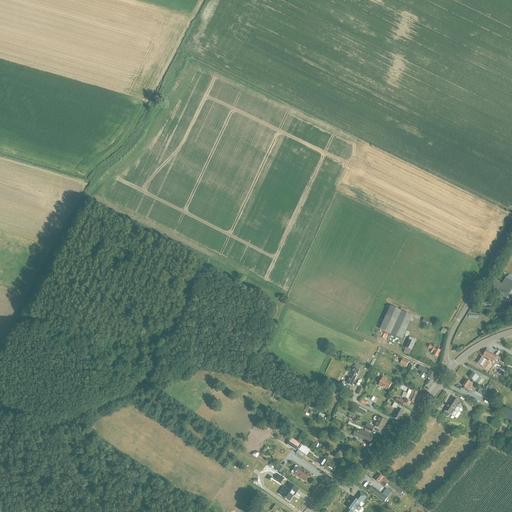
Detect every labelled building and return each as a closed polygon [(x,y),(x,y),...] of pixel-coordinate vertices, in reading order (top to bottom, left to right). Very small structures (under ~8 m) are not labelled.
[(497,293),(498,292),(506,298),(511,288),(511,281),(507,278),(502,285),(494,280),(490,287),(498,292),(497,293)] [(379,330),(401,340),(412,317),(390,307),(379,330)] [(432,323),(424,318),(422,322),(430,327),(432,323)] [(404,353),(409,355),(416,341),(409,338),(408,341),(409,341),(404,353)] [(432,355),(437,358),(440,351),(430,345),(428,348),(432,350),(430,353),(433,354),(432,355)] [(487,349),(483,356),(498,363),(511,369),(511,365),(499,359),(500,358),(497,356),(490,352),(490,351),(487,349)] [(408,367),(411,362),(404,358),(401,363),(408,367)] [(479,364),(486,369),(491,361),(487,359),(486,360),(483,358),(479,364)] [(352,386),(361,367),(356,365),(354,369),(350,377),(349,377),(345,383),(346,383),(345,383),(345,382),(344,382),(342,382),(341,384),(342,386),(344,387),(346,386),(348,387),(349,385),(352,386)] [(404,378),(409,380),(415,368),(409,366),(404,378)] [(420,366),(418,370),(427,375),(426,378),(428,379),(429,380),(426,385),(429,386),(432,381),(432,382),(436,375),(430,371),(429,371),(420,366)] [(482,379),(478,377),(472,373),(469,377),(473,380),(472,382),(475,385),(477,386),(482,379)] [(379,386),(388,390),(392,383),(386,380),(387,379),(383,377),(379,386)] [(467,380),(463,385),(464,387),(463,389),(469,393),(470,391),(469,390),(472,385),(474,386),(475,385),(471,382),(471,383),(467,380)] [(486,389),(496,394),(497,390),(488,385),(486,389)] [(404,392),(402,396),(406,398),(406,399),(405,399),(404,402),(405,403),(408,405),(410,401),(414,403),(415,401),(418,393),(409,390),(408,393),(404,392)] [(497,396),(485,390),(483,395),(487,397),(487,398),(494,401),(497,396)] [(450,415),(450,414),(455,417),(459,412),(461,412),(462,412),(463,411),(463,410),(463,408),(463,407),(462,406),(458,404),(460,401),(452,397),(449,402),(450,403),(445,410),(445,411),(444,412),(444,413),(444,414),(444,415),(445,416),(446,417),(448,417),(449,416),(450,415)] [(392,406),(396,408),(398,410),(393,418),(399,421),(404,411),(406,408),(394,402),(392,406)] [(511,409),(506,407),(502,415),(511,420),(511,409)] [(374,420),(377,421),(374,426),(382,430),(385,424),(386,424),(387,421),(377,416),(376,416),(375,416),(374,417),(374,418),(374,419),(374,420)] [(363,427),(365,428),(372,432),(374,428),(367,424),(365,423),(363,427)] [(361,438),(371,442),(373,438),(369,436),(370,434),(361,431),(360,433),(356,431),(354,436),(361,439),(361,438)] [(489,433),(487,437),(501,443),(504,437),(499,434),(498,437),(489,433)] [(300,444),(291,439),(287,445),(295,451),(300,444)] [(301,444),(298,450),(304,454),(308,448),(301,444)] [(335,468),(326,462),(324,461),(321,466),(326,469),(327,467),(333,472),(335,468)] [(284,468),(279,465),(276,470),(281,473),(284,468)] [(294,474),(304,481),(305,481),(309,475),(299,468),(294,474)] [(377,477),(375,479),(381,484),(383,485),(385,485),(385,486),(387,484),(401,494),(403,492),(379,474),(377,477)] [(275,480),(280,484),(284,478),(279,475),(275,480)] [(278,494),(281,496),(289,502),(295,493),(296,494),(298,491),(289,484),(285,490),(282,488),(278,494)] [(371,486),(368,490),(373,493),(373,494),(384,502),(388,498),(387,498),(391,493),(387,489),(383,494),(376,489),(376,490),(371,486)] [(356,499),(352,497),(345,506),(349,508),(345,511),(353,511),(355,509),(359,511),(362,507),(359,505),(361,501),(363,502),(366,497),(360,493),(356,499)]
